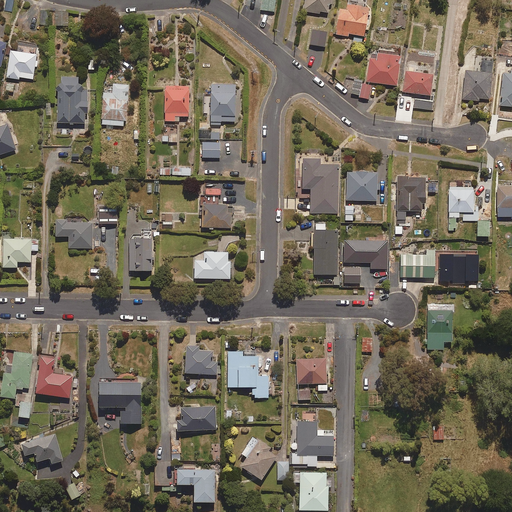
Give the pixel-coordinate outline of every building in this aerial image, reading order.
[(11,12),(13,0),(5,0),(3,10),(11,12)] [(275,12),(276,0),(262,0),(261,10),(275,12)] [(330,4),(330,0),(304,0),(302,12),(326,16),(328,4),(330,4)] [(363,8),(364,0),(350,0),(350,6),(346,5),(345,11),(338,9),(334,35),(363,39),(367,9),(363,8)] [(68,26),(68,11),(55,11),(55,26),(68,26)] [(324,47),(326,33),(310,30),(308,45),(324,47)] [(33,79),(37,54),(11,50),(7,78),(19,79),(19,77),(33,79)] [(396,86),(399,57),(368,53),(365,82),(396,86)] [(511,57),(503,56),(498,106),(511,107),(511,57)] [(489,99),(490,66),(474,65),(474,72),(463,72),(462,100),(478,101),(478,99),(489,99)] [(429,96),(432,76),(404,72),(401,92),(429,96)] [(85,90),(78,84),(78,77),(61,77),(61,85),(57,85),(58,123),(85,123),(85,114),(88,113),(87,90),(85,90)] [(351,92),(353,80),(345,78),(342,89),(351,92)] [(14,92),(15,84),(6,83),(5,91),(14,92)] [(104,92),(101,124),(123,126),(124,121),(126,121),(129,85),(113,83),(112,93),(104,92)] [(367,99),(370,86),(361,84),(359,98),(367,99)] [(236,116),(235,85),(211,85),(211,104),(205,104),(205,115),(211,115),(211,125),(221,125),(221,121),(229,121),(229,116),(236,116)] [(189,116),(189,86),(165,86),(165,121),(179,121),(179,116),(189,116)] [(413,107),(414,96),(405,95),(404,106),(413,107)] [(0,154),(15,149),(7,124),(0,125),(0,154)] [(220,158),(220,143),(202,143),(202,157),(220,158)] [(320,165),(320,159),(303,159),(303,189),(311,190),(311,213),(338,213),(339,165),(320,165)] [(377,201),(378,172),(347,172),(347,200),(377,201)] [(425,203),(426,178),(398,177),(397,225),(410,225),(410,217),(405,217),(406,211),(422,211),(422,203),(425,203)] [(511,216),(511,186),(498,186),(497,216),(511,216)] [(474,207),(474,187),(449,187),(448,230),(456,231),(456,220),(478,221),(478,207),(474,207)] [(218,204),(219,197),(203,196),(202,227),(231,228),(232,205),(218,204)] [(353,221),(354,206),(346,206),(345,220),(353,221)] [(92,222),(65,223),(65,219),(56,220),(56,236),(69,236),(69,248),(93,248),(92,222)] [(490,236),(490,221),(478,221),(478,236),(490,236)] [(338,231),(325,230),(325,224),(315,224),(314,274),(338,274),(338,231)] [(402,236),(403,226),(394,226),(394,235),(402,236)] [(129,270),(151,271),(152,228),(141,228),(141,234),(134,234),(130,238),(129,270)] [(38,251),(38,239),(3,239),(3,267),(17,267),(17,262),(31,262),(31,251),(38,251)] [(117,266),(118,244),(108,244),(108,266),(117,266)] [(401,277),(436,277),(436,255),(436,250),(426,250),(426,253),(401,254),(401,277)] [(228,262),(229,252),(204,252),(204,260),(194,260),(194,278),(230,279),(231,262),(228,262)] [(440,255),(441,280),(454,280),(454,284),(468,284),(468,280),(479,279),(479,254),(440,255)] [(453,342),(453,304),(428,304),(428,350),(444,350),(444,342),(453,342)] [(372,352),(372,338),(363,338),(362,351),(372,352)] [(200,351),(200,346),(187,345),(185,373),(217,375),(218,361),(212,361),(213,351),(200,351)] [(268,376),(259,376),(258,350),(228,351),(228,388),(252,387),(253,398),(269,398),(268,376)] [(29,389),(33,354),(14,352),(11,374),(3,373),(1,397),(15,399),(17,388),(29,389)] [(53,373),(55,356),(41,354),(36,393),(69,398),(72,376),(53,373)] [(327,391),(327,358),(296,359),(297,384),(318,384),(318,391),(327,391)] [(141,424),(141,382),(100,383),(100,407),(126,407),(126,411),(121,411),(121,424),(141,424)] [(299,400),(310,399),(310,390),(299,390),(299,400)] [(403,407),(403,397),(394,397),(394,407),(403,407)] [(30,418),(31,403),(20,402),(19,417),(30,418)] [(179,431),(216,429),(215,406),(181,408),(182,420),(179,421),(179,431)] [(317,430),(317,413),(303,413),(303,420),(298,420),(298,454),(292,454),(292,464),(307,464),(307,466),(317,466),(317,456),(334,456),(334,437),(323,436),(324,430),(317,430)] [(444,439),(443,426),(433,427),(434,440),(444,439)] [(55,434),(43,438),(42,436),(21,442),(25,456),(34,453),(37,462),(50,458),(51,464),(63,461),(55,434)] [(268,451),(271,447),(254,436),(242,454),(246,457),(240,466),(262,480),(277,456),(268,451)] [(278,480),(289,480),(289,462),(278,462),(278,480)] [(215,502),(215,470),(178,470),(178,485),(195,485),(195,502),(215,502)] [(328,511),(328,473),(294,473),(293,478),(300,478),(300,510),(328,511)] [(81,495),(72,478),(63,482),(72,500),(81,495)]
